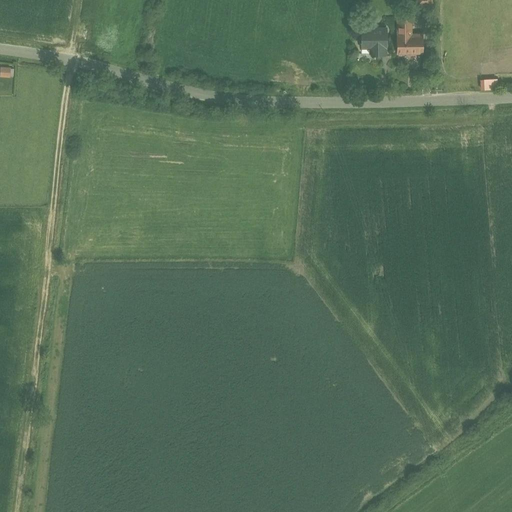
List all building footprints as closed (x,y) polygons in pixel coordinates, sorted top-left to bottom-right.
[(410,18),(397,19),(397,34),(411,34),(410,18)] [(386,28),(361,28),(361,46),(370,46),(372,53),(371,53),(371,55),(374,56),(374,54),(382,54),(382,46),(387,46),(386,28)] [(411,34),(397,34),(397,52),(422,52),(422,34),(411,34)] [(10,68),(1,67),(1,75),(10,75),(10,68)] [(497,88),(497,78),(482,78),(482,88),(497,88)]
